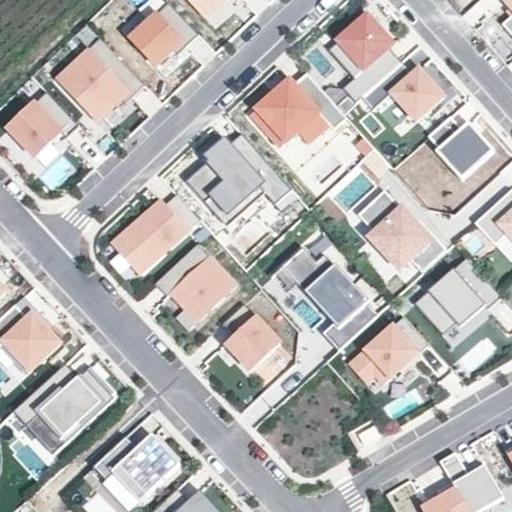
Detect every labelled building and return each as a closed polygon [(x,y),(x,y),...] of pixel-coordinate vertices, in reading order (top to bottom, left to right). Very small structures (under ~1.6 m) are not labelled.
[(189,0),(206,18),(223,2),(221,0),(189,0)] [(511,0),(501,0),(511,11),(497,23),(511,39),(511,0)] [(200,36),(170,4),(131,40),(158,68),(175,52),(183,44),(187,48),(200,36)] [(353,76),(342,85),(355,100),(401,62),(386,45),(394,39),(367,6),(324,41),(353,76)] [(143,84),(99,37),(56,78),(96,120),(119,98),(126,91),(130,96),(143,84)] [(179,56),(187,48),(183,44),(175,52),(179,56)] [(372,112),(391,95),(415,123),(443,99),(419,71),(412,77),(401,64),(361,100),(372,112)] [(335,132),(348,119),(308,75),(296,86),(292,81),(253,116),(283,149),(300,134),(309,144),(330,126),(335,132)] [(126,91),(119,98),(124,103),(130,96),(126,91)] [(79,126),(46,92),(7,129),(34,157),(61,132),(66,138),(79,126)] [(452,118),(429,138),(440,150),(437,153),(462,182),(492,155),(466,127),(463,131),(452,118)] [(287,187),(241,136),(230,146),(218,132),(194,154),(202,162),(188,175),(225,215),(258,185),(271,201),(287,187)] [(511,191),(477,225),(497,246),(509,235),(511,237),(511,191)] [(448,251),(435,238),(432,241),(418,226),(386,192),(359,217),(375,234),(371,239),(400,271),(411,261),(424,274),(448,251)] [(201,222),(179,196),(166,207),(162,202),(114,245),(141,275),(201,222)] [(432,241),(435,238),(421,223),(418,226),(432,241)] [(199,245),(157,284),(168,297),(172,294),(199,322),(237,287),(199,245)] [(341,350),(380,315),(369,303),(371,302),(340,268),(339,270),(326,256),(318,263),(304,248),(278,273),(292,288),(300,281),(313,295),(315,293),(332,311),(334,310),(341,318),(325,333),(341,350)] [(489,310),(502,298),(467,259),(416,305),(444,337),(482,303),(489,310)] [(25,298),(16,307),(28,319),(33,315),(47,330),(51,326),(25,298)] [(246,304),(225,324),(237,337),(228,346),(252,372),(282,343),(246,304)] [(16,307),(0,321),(0,348),(5,344),(31,372),(61,345),(47,330),(33,315),(28,319),(16,307)] [(431,345),(406,317),(351,366),(367,384),(376,376),(385,385),(431,345)] [(5,344),(0,348),(26,377),(31,372),(5,344)] [(79,379),(66,365),(14,413),(49,452),(64,439),(68,443),(115,400),(100,383),(96,387),(90,380),(93,376),(88,371),(79,379)] [(96,387),(100,383),(93,376),(90,380),(96,387)] [(364,446),(380,436),(374,427),(358,436),(364,446)] [(127,438),(94,469),(106,482),(114,475),(140,504),(181,466),(153,437),(139,451),(127,438)] [(54,456),(68,443),(64,439),(49,452),(54,456)] [(469,476),(456,454),(441,463),(451,481),(469,511),(482,511),(504,499),(485,467),(469,476)] [(469,511),(451,481),(416,501),(422,511),(469,511)] [(220,511),(201,492),(190,502),(178,490),(154,511),(220,511)]
